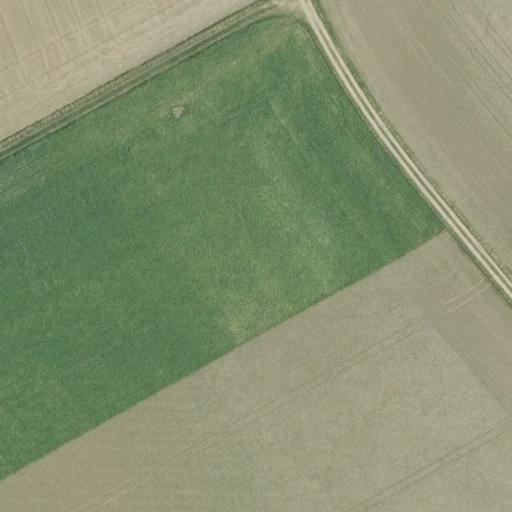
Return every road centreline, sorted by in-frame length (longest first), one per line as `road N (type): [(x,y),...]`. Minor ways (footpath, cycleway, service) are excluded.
road 1 (track): [(511,290),(368,109),(303,0)]
road 2 (track): [(285,0),(0,159)]
